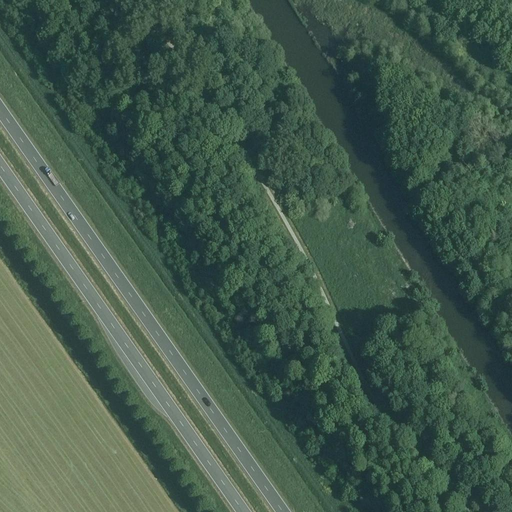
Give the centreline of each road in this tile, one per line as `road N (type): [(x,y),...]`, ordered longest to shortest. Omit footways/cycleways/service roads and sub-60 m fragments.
road 1 (trunk): [(281,511),(0,110)]
road 2 (trunk): [(0,167),(242,511)]
